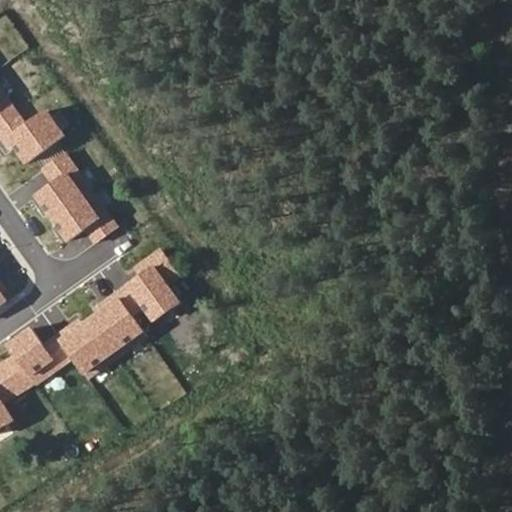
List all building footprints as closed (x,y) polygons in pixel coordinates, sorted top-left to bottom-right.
[(13,150),(25,167),(62,139),(45,116),(25,130),(0,95),(0,142),(2,146),(8,143),(13,150)] [(2,146),(8,154),(13,150),(8,143),(2,146)] [(94,247),(115,231),(63,157),(41,173),(51,187),(34,199),(66,245),(83,233),(94,247)] [(142,311),(152,325),(178,307),(165,289),(178,279),(159,253),(148,261),(154,270),(146,275),(100,308),(103,313),(96,318),(81,329),(73,334),(69,329),(41,350),(29,333),(6,349),(13,360),(33,387),(71,361),(86,382),(144,340),(130,320),(142,311)] [(140,267),(146,275),(154,270),(148,261),(140,267)] [(93,314),(96,318),(103,313),(100,308),(93,314)] [(69,329),(73,334),(81,329),(77,324),(69,329)] [(0,367),(0,375),(13,398),(33,387),(13,360),(0,367)] [(0,406),(0,405),(13,398),(0,375),(0,431),(11,425),(0,406)]
